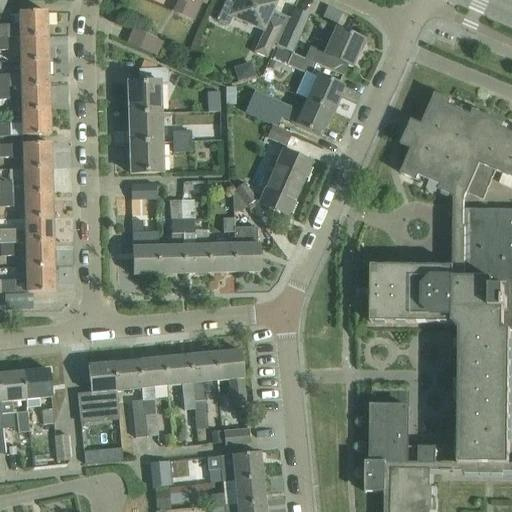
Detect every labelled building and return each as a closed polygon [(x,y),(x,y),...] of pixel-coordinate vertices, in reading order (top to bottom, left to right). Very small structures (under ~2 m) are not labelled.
[(175,13),(193,21),(201,0),(180,0),(175,13)] [(264,32),(259,44),(255,53),(268,59),(272,50),(282,26),(269,21),(277,3),(270,0),(236,0),(235,4),(227,1),(217,22),(229,27),(233,18),(264,32)] [(280,40),(295,47),(308,18),(293,11),(280,40)] [(0,39),(8,39),(19,39),(47,38),(46,13),(18,14),(19,26),(0,26),(0,39)] [(310,48),(304,60),(317,65),(343,77),(349,66),(352,67),(364,41),(336,29),(325,54),(310,48)] [(129,45),(157,57),(162,45),(134,33),(129,45)] [(19,39),(20,63),(47,63),(47,38),(19,39)] [(273,60),(287,66),(305,74),(311,77),(312,75),(317,65),(304,60),(292,54),(292,56),(277,49),(273,60)] [(0,89),(8,89),(48,87),(47,63),(20,63),(20,76),(0,76),(0,89)] [(129,85),(130,115),(160,115),(159,84),(169,84),(168,73),(165,69),(139,70),(140,84),(129,85)] [(305,74),(295,94),(307,99),(306,100),(333,112),(344,87),(318,75),(317,77),(312,75),(311,77),(305,74)] [(48,87),(21,89),(21,113),(49,112),(48,87)] [(8,89),(0,89),(0,101),(8,101),(8,89)] [(224,109),(223,89),(212,90),(213,109),(224,109)] [(511,210),(464,210),(464,202),(468,193),(484,200),(497,172),(511,178),(511,132),(504,129),(506,124),(474,110),(472,115),(451,106),(453,101),(437,94),(423,125),(413,121),(402,146),(412,150),(402,175),(418,182),(420,177),(442,186),(439,191),(455,198),(454,267),(373,267),(372,323),(455,324),(461,331),(460,464),(438,463),(438,448),(409,448),(410,407),(374,407),(373,463),(368,463),(367,493),(386,493),(386,511),(431,511),(432,472),(466,472),(466,474),(505,475),(505,473),(511,472),(511,464),(510,464),(510,331),(511,331),(511,210)] [(292,109),(288,119),(292,120),(291,123),(295,125),(321,137),(333,112),(306,100),(301,113),(292,109)] [(263,122),(287,132),(291,123),(292,120),(288,119),(268,110),(263,122)] [(49,112),(21,113),(21,125),(0,125),(0,138),(49,137),(49,112)] [(130,115),(130,145),(161,144),(160,115),(130,115)] [(267,138),(287,147),(292,136),(272,127),(267,138)] [(172,133),(173,144),(192,143),(191,133),(172,133)] [(192,143),(173,144),(173,154),(192,154),(192,143)] [(161,144),(130,145),(131,176),(162,175),(161,144)] [(0,159),(22,159),(23,171),(50,170),(50,145),(0,146),(0,159)] [(265,175),(256,194),(264,198),(261,204),(287,216),(298,190),(310,164),(284,153),(273,178),(265,175)] [(0,183),(0,196),(51,195),(50,170),(23,171),(23,183),(0,183)] [(245,185),(235,192),(247,208),(256,201),(245,185)] [(132,188),(133,201),(157,200),(157,187),(132,188)] [(241,212),(247,208),(235,192),(232,187),(234,213),(241,212)] [(24,208),(24,220),(52,219),(51,195),(0,196),(0,208),(11,208),(24,208)] [(183,202),(184,235),(184,248),(185,275),(211,274),(210,247),(195,247),(194,220),(195,220),(194,201),(183,202)] [(172,235),(184,235),(183,202),(170,202),(171,221),(172,221),(172,235)] [(256,214),(242,215),(243,226),(257,225),(256,214)] [(0,245),(12,245),(25,245),(52,244),(52,219),(24,220),(24,231),(0,231),(0,245)] [(234,229),(235,229),(235,219),(222,220),(223,234),(234,234),(234,229)] [(159,248),(159,235),(144,236),(144,222),(133,222),(134,276),(159,276),(159,248)] [(235,234),(235,246),(235,274),(261,273),(260,246),(258,246),(257,228),(235,229),(234,229),(234,234),(235,234)] [(25,245),(26,270),(53,269),(52,244),(25,245)] [(13,258),(12,245),(0,245),(0,257),(0,258),(13,258)] [(235,274),(235,246),(210,247),(211,274),(235,274)] [(184,248),(159,248),(159,276),(185,275),(184,248)] [(53,269),(26,270),(27,281),(1,282),(2,295),(54,294),(53,269)] [(215,354),(218,382),(230,381),(232,406),(246,405),(240,351),(215,354)] [(189,356),(195,411),(194,411),(196,431),(208,430),(206,402),(205,402),(203,384),(218,382),(215,354),(189,356)] [(184,412),(194,411),(195,411),(189,356),(165,359),(167,387),(182,386),(184,412)] [(142,390),(141,390),(143,402),(147,438),(159,437),(156,415),(153,389),(167,387),(165,359),(140,362),(142,390)] [(142,390),(140,362),(114,364),(117,393),(141,390),(142,390)] [(116,393),(117,393),(114,364),(88,367),(94,421),(105,420),(103,406),(117,405),(116,393)] [(48,371),(22,374),(25,401),(27,401),(28,409),(40,408),(40,400),(51,399),(48,371)] [(2,416),(3,430),(13,429),(10,403),(25,401),(22,374),(0,376),(0,407),(1,416),(2,416)] [(143,402),(132,403),(136,439),(147,438),(143,402)] [(169,411),(171,432),(182,431),(180,410),(169,411)] [(42,412),(43,426),(54,425),(53,411),(42,412)] [(16,413),(17,435),(28,434),(26,413),(16,413)] [(224,433),(226,447),(249,445),(248,431),(224,433)] [(69,462),(67,437),(54,438),(56,463),(69,462)] [(84,441),(86,461),(97,460),(94,440),(84,441)] [(234,482),(261,480),(259,455),(231,457),(206,460),(208,472),(233,470),(234,482)] [(175,460),(178,480),(201,477),(199,456),(175,460)] [(156,483),(175,483),(175,460),(155,460),(156,483)] [(236,507),(264,504),(261,480),(234,482),(236,507)] [(211,496),(212,509),(225,508),(224,495),(211,496)]
